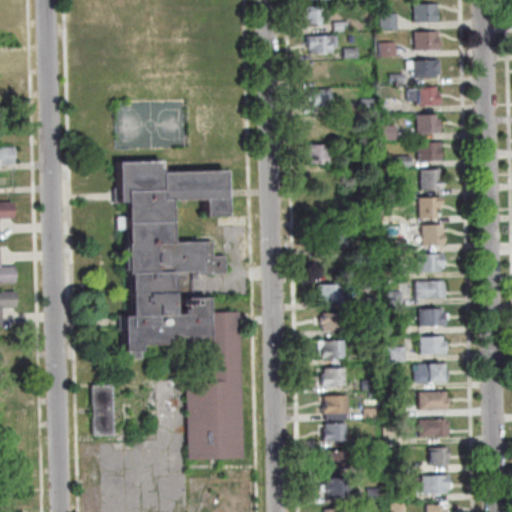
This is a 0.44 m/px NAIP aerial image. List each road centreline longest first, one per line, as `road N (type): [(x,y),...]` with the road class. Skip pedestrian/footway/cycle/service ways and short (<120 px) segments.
road 1 (residential): [(61,511),(47,0)]
road 2 (residential): [(498,511),(485,0)]
road 3 (residential): [(279,511),(267,0)]
